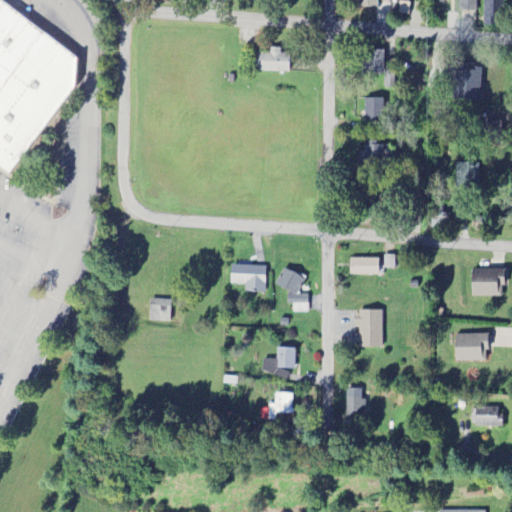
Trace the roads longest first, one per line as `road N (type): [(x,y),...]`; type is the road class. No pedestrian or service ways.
road 1 (residential): [(511,252),(147,222),(122,194),(122,10),(114,0)]
road 2 (residential): [(324,414),(328,0)]
road 3 (residential): [(511,43),(122,10)]
